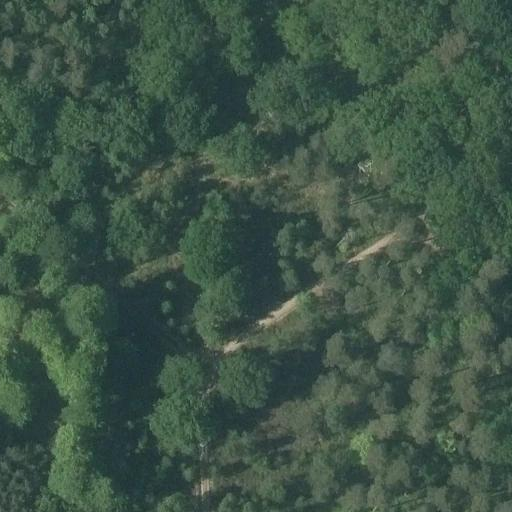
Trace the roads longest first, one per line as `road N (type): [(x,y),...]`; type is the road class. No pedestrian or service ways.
road 1 (track): [(201,366),(395,236),(511,63)]
road 2 (track): [(0,212),(80,261),(201,366)]
road 3 (track): [(205,511),(201,366)]
road 4 (track): [(511,277),(395,236)]
